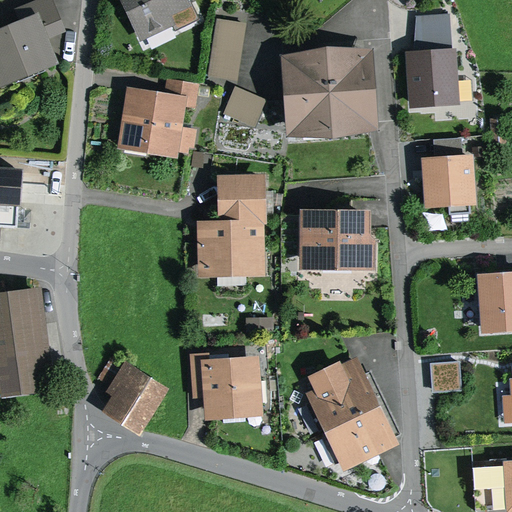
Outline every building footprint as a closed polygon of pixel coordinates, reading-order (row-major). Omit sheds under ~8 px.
[(43,0),(18,10),(24,24),(0,33),(0,82),(52,61),(39,29),(58,21),(48,0),(43,0)] [(185,6),(182,0),(125,0),(142,35),(171,21),(175,30),(197,19),(190,4),(185,6)] [(218,20),(209,75),(235,79),(244,24),(218,20)] [(290,64),(294,128),(369,122),(365,59),(344,60),(343,50),(323,52),(318,57),(319,62),(290,64)] [(410,55),(413,105),(455,102),(451,52),(410,55)] [(235,88),(225,113),(254,125),(264,101),(235,88)] [(131,93),(124,138),(145,141),(147,149),(173,153),(173,147),(182,148),(183,144),(190,146),(193,129),(177,127),(181,101),(131,93)] [(504,142),(502,120),(492,120),(494,143),(504,142)] [(470,213),(470,203),(473,202),(470,157),(425,160),(428,206),(448,204),(449,215),(470,213)] [(0,225),(16,227),(20,172),(0,170),(0,225)] [(258,182),(223,183),(225,228),(204,228),(205,270),(257,269),(257,228),(259,216),(258,182)] [(370,260),(370,243),(365,238),(365,216),(280,215),(280,272),(304,273),(304,259),(310,265),(319,266),(324,261),(350,261),(355,266),(364,266),(370,260)] [(484,330),(511,328),(511,274),(480,277),(484,330)] [(0,391),(47,385),(45,372),(37,373),(28,305),(39,304),(38,293),(4,297),(3,282),(0,282),(0,391)] [(192,356),(194,392),(209,391),(211,411),(256,408),(255,403),(266,402),(265,381),(254,382),(252,363),(209,366),(208,355),(192,356)] [(125,362),(112,383),(125,391),(111,412),(136,428),(162,387),(125,362)] [(458,363),(433,364),(435,391),(459,389),(458,363)] [(313,396),(329,430),(375,408),(359,374),(345,381),(338,365),(311,378),(319,393),(313,396)] [(391,441),(375,408),(329,430),(345,463),(391,441)]
